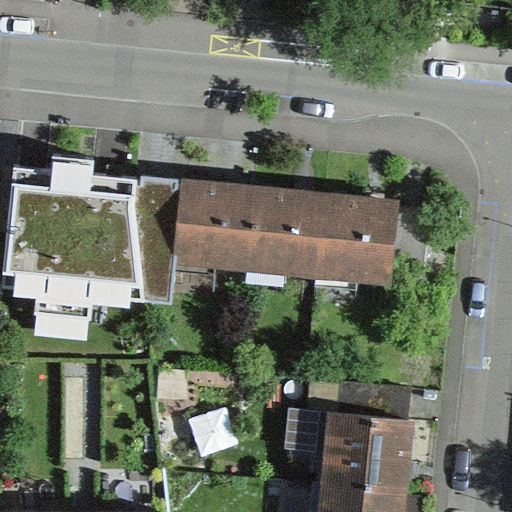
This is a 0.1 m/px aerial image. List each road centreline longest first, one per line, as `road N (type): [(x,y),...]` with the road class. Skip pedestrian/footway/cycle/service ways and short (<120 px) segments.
road 1 (residential): [(511,105),(0,58)]
road 2 (residential): [(478,511),(511,111)]
